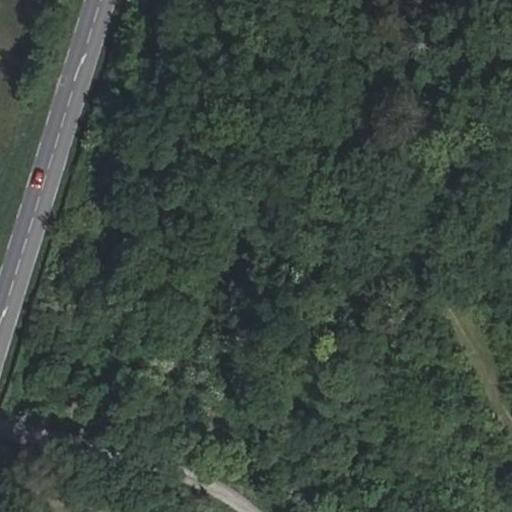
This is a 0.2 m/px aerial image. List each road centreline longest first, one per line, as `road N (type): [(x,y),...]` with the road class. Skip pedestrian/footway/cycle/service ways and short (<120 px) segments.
road 1 (primary): [(98,0),(0,316)]
road 2 (residential): [(254,511),(186,468),(0,425)]
